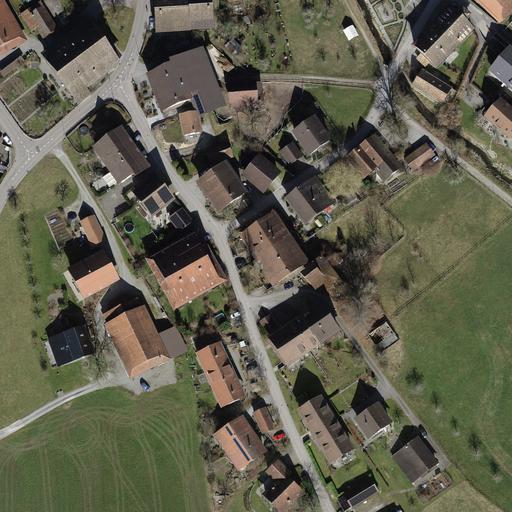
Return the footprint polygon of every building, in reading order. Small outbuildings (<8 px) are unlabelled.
[(191,27),(189,0),(156,0),(158,29),(191,27)] [(209,0),(189,0),(191,27),(211,26),(209,0)] [(511,0),(479,0),(501,20),(511,8),(511,0)] [(41,2),(21,15),(31,31),(37,27),(44,38),(57,30),(43,8),(41,2)] [(0,46),(16,37),(0,9),(0,46)] [(451,10),(415,48),(436,68),(472,30),(465,22),(469,17),(464,12),(459,17),(451,10)] [(46,57),(59,75),(102,43),(89,25),(46,57)] [(507,49),(510,45),(496,33),(493,37),(507,49)] [(102,43),(59,75),(73,94),(76,93),(82,102),(91,95),(84,87),(117,63),(102,43)] [(511,77),(511,52),(510,51),(493,71),(507,83),(511,77)] [(172,66),(149,76),(158,96),(210,75),(202,54),(193,53),(170,62),(172,66)] [(423,72),(414,87),(441,103),(444,99),(449,103),(456,92),(450,89),(423,72)] [(210,75),(158,96),(164,111),(193,99),(195,104),(196,104),(200,115),(222,106),(210,75)] [(254,86),(231,88),(232,102),(255,100),(254,86)] [(255,100),(232,102),(238,112),(256,111),(255,100)] [(511,134),(511,111),(501,102),(487,118),(510,138),(511,134)] [(197,115),(182,118),(185,136),(200,133),(199,125),(202,124),(200,116),(197,117),(197,115)] [(329,141),(314,119),(295,132),(310,154),(329,141)] [(122,130),(108,139),(115,147),(126,139),(128,138),(122,130)] [(399,168),(374,137),(350,157),(364,174),(374,166),(385,180),(399,168)] [(108,139),(97,147),(110,166),(133,149),(126,139),(115,147),(108,139)] [(290,164),(301,156),(293,144),(282,152),(290,164)] [(227,146),(208,153),(212,162),(230,155),(227,146)] [(424,146),(408,158),(415,168),(432,157),(424,146)] [(140,159),(133,149),(110,166),(122,183),(133,174),(128,168),(140,159)] [(278,174),(259,158),(245,175),(264,191),(278,174)] [(128,168),(133,174),(135,177),(147,169),(140,159),(128,168)] [(224,166),(200,183),(220,211),(244,194),(224,166)] [(332,203),(313,178),(287,198),(306,222),(332,203)] [(156,179),(136,195),(150,213),(171,197),(156,179)] [(111,213),(124,204),(113,188),(100,197),(111,213)] [(355,196),(351,189),(345,194),(349,200),(355,196)] [(182,209),(170,218),(180,231),(192,222),(182,209)] [(106,240),(95,218),(83,224),(94,246),(106,240)] [(284,257),(285,253),(296,247),(290,237),(285,240),(271,218),(246,235),(268,269),(284,257)] [(306,236),(301,229),(295,233),(301,240),(306,236)] [(196,242),(157,263),(178,299),(216,278),(196,242)] [(303,257),(296,247),(285,253),(284,257),(268,269),(277,283),(298,269),(293,262),(303,257)] [(103,255),(71,272),(85,296),(116,279),(103,255)] [(336,275),(321,257),(312,264),(300,273),(310,285),(311,284),(313,286),(315,285),(319,289),(321,288),(325,293),(334,286),(339,292),(346,287),(336,275)] [(111,304),(107,316),(132,368),(151,359),(153,365),(164,360),(154,341),(136,302),(127,296),(111,304)] [(321,305),(303,318),(319,342),(338,329),(321,305)] [(269,317),(261,322),(271,336),(278,330),(269,317)] [(303,318),(291,325),(308,350),(319,342),(303,318)] [(399,341),(387,323),(368,336),(381,354),(399,341)] [(291,325),(272,339),(277,346),(273,348),(279,356),(283,354),(289,363),(308,350),(291,325)] [(83,329),(53,340),(62,364),(91,353),(83,329)] [(178,330),(154,341),(164,360),(187,349),(178,330)] [(199,354),(207,371),(226,363),(218,345),(199,354)] [(207,371),(215,389),(235,380),(226,363),(207,371)] [(215,389),(224,406),(243,397),(235,380),(215,389)] [(321,399),(300,411),(331,462),(352,449),(321,399)] [(376,405),(358,418),(371,437),(389,424),(376,405)] [(265,409),(254,413),(262,430),(272,425),(265,409)] [(242,419),(217,436),(240,469),(252,461),(253,461),(259,457),(259,456),(265,452),(242,419)] [(417,439),(393,457),(412,482),(436,465),(417,439)] [(279,482),(266,495),(282,511),(301,492),(285,477),(289,473),(279,463),(269,473),(279,482)] [(378,492),(370,479),(345,495),(353,508),(378,492)]
